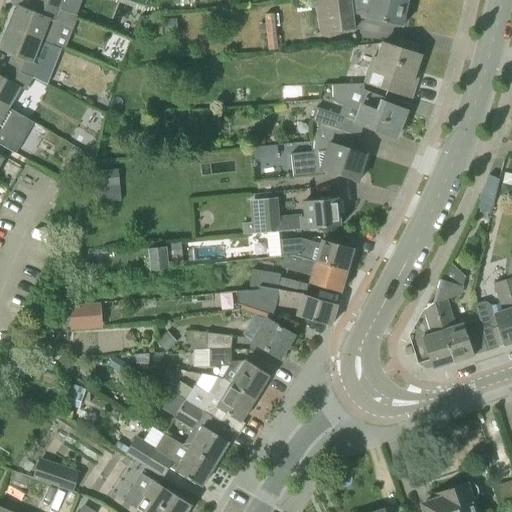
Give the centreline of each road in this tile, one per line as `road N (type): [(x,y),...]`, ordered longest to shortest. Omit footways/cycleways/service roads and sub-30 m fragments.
road 1 (tertiary): [(367,389),(359,350),(460,147),(504,0)]
road 2 (tertiary): [(367,389),(400,404),(511,371)]
road 3 (residential): [(262,511),(304,437),(346,405)]
